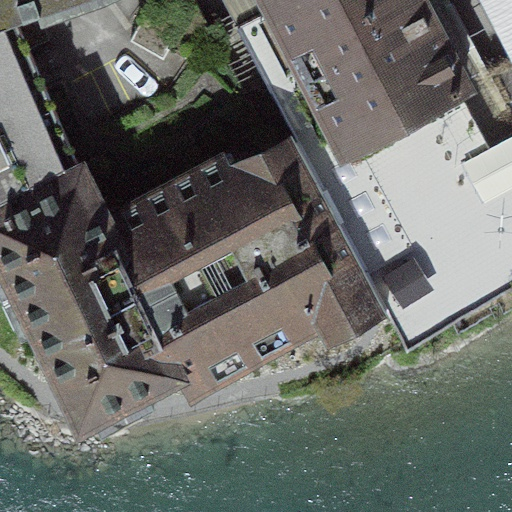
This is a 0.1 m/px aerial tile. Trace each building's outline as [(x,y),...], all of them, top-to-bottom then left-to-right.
[(0,0),(0,18),(24,11),(39,6),(39,7),(60,0),(0,0)] [(407,342),(511,281),(511,128),(489,141),(458,82),(462,70),(423,0),(224,0),(297,135),(387,304),(407,342)] [(511,0),(495,0),(511,31),(511,55),(487,68),(511,115),(511,0)] [(0,18),(0,202),(79,163),(46,84),(29,45),(35,42),(24,11),(0,18)] [(384,305),(387,304),(297,135),(237,167),(231,156),(169,189),(108,222),(176,362),(175,363),(183,380),(308,313),(313,322),(348,303),(352,309),(365,302),(378,295),(384,305)] [(94,193),(79,163),(0,202),(0,239),(81,408),(175,363),(176,362),(108,222),(94,193)]
